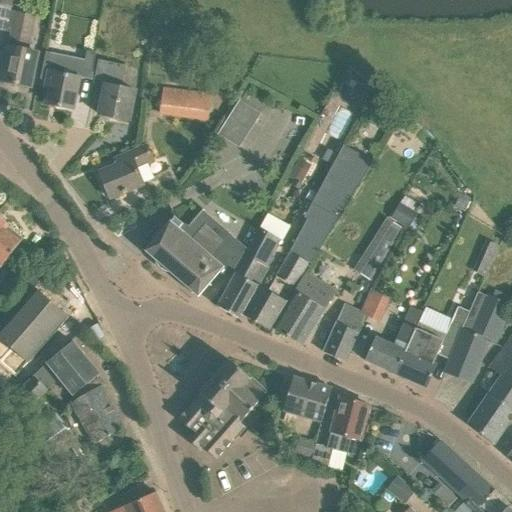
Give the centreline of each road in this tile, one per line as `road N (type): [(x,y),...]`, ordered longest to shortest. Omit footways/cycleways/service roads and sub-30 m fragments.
road 1 (residential): [(511,480),(419,406),(172,310),(123,325)]
road 2 (residential): [(123,325),(53,201),(0,139)]
road 3 (residential): [(189,511),(123,325)]
